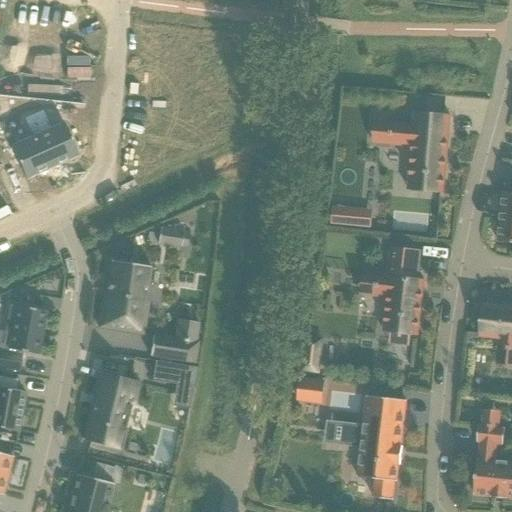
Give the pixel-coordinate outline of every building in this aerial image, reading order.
[(11,40),(9,66),(24,68),(24,64),(55,67),(53,86),(85,89),(89,49),(57,46),(57,47),(26,44),(26,41),(11,40)] [(410,170),(408,190),(443,193),(450,115),(415,112),(413,125),(392,123),(390,145),(409,146),(407,170),(410,170)] [(26,179),(78,156),(63,123),(33,137),(31,133),(15,141),(16,144),(11,147),(26,179)] [(2,151),(0,151),(0,173),(10,169),(2,151)] [(498,242),(511,243),(511,193),(503,192),(498,242)] [(330,225),(353,227),(354,210),(332,208),(330,225)] [(160,228),(157,244),(181,247),(184,232),(160,228)] [(385,312),(383,332),(417,336),(424,280),(417,279),(420,251),(390,247),(387,276),(377,274),(376,283),(374,283),(374,287),(376,287),(375,297),(384,297),(383,312),(385,312)] [(143,335),(148,303),(145,303),(151,267),(112,261),(111,261),(111,262),(106,293),(103,292),(98,328),(143,335)] [(0,368),(19,371),(22,352),(38,355),(46,311),(16,306),(16,307),(9,305),(4,332),(5,332),(3,347),(0,346),(0,368)] [(507,350),(510,350),(511,349),(511,307),(482,305),(479,337),(499,339),(498,348),(507,349),(507,350)] [(195,363),(198,343),(187,341),(187,339),(183,339),(183,340),(153,336),(150,356),(195,363)] [(154,363),(152,381),(175,385),(194,388),(198,368),(154,361),(154,363)] [(83,439),(82,440),(119,449),(119,448),(130,404),(133,405),(133,403),(138,384),(138,383),(97,372),(97,374),(92,392),(92,393),(94,394),(83,439)] [(0,377),(0,428),(18,431),(25,393),(14,391),(16,381),(0,377)] [(321,403),(324,383),(300,380),(298,400),(321,403)] [(345,425),(342,444),(361,447),(358,477),(375,479),(373,498),(392,500),(395,482),(396,482),(398,465),(400,465),(402,447),(400,446),(406,401),(380,398),(367,396),(364,425),(363,428),(345,425)] [(506,498),(511,498),(511,463),(495,461),(497,444),(503,445),(505,429),(478,426),(477,442),(480,443),(479,460),(477,460),(474,495),(491,497),(491,498),(506,499),(506,498)] [(0,495),(2,496),(3,493),(4,492),(3,492),(5,486),(5,485),(12,457),(0,453),(0,495)] [(75,475),(65,511),(107,511),(109,506),(108,506),(113,484),(75,475)]
